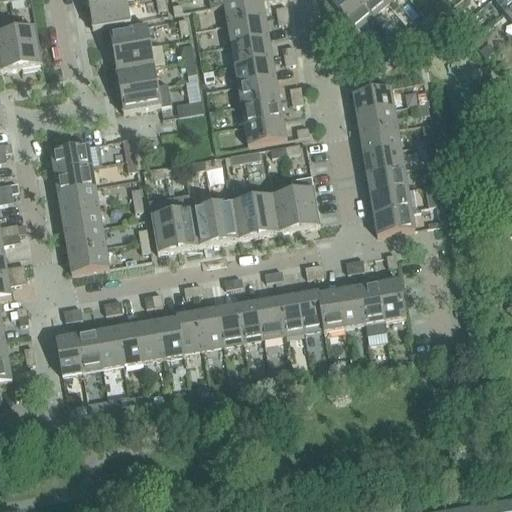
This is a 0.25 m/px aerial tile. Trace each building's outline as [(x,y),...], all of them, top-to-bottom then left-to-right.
[(87,0),(90,13),(127,6),(126,0),(87,0)] [(164,0),(162,0),(156,1),(158,16),(167,14),(164,0)] [(249,6),(249,5),(248,0),(209,0),(212,13),(225,11),(225,10),(249,6)] [(372,21),(354,0),(337,0),(331,5),(356,35),(372,21)] [(381,0),(354,0),(372,21),(388,8),(381,0)] [(381,0),(388,8),(397,0),(381,0)] [(511,0),(496,0),(493,3),(506,19),(511,13),(511,0)] [(228,30),(266,23),(262,2),(249,5),(249,6),(225,10),(225,11),(228,30)] [(127,6),(90,13),(93,33),(131,27),(127,6)] [(182,9),(173,10),(174,19),(183,18),(182,9)] [(276,13),(278,22),(289,20),(287,11),(276,13)] [(426,22),(432,29),(438,23),(433,17),(426,22)] [(289,20),(278,22),(279,30),(290,28),(289,20)] [(432,29),(426,22),(419,28),(425,34),(432,29)] [(228,30),(231,50),(269,44),(266,23),(228,30)] [(187,24),(179,25),(181,40),(190,38),(187,24)] [(110,37),(114,58),(151,51),(148,30),(110,37)] [(36,32),(15,35),(22,73),(43,70),(36,32)] [(15,35),(0,38),(0,68),(1,77),(22,73),(15,35)] [(394,48),(400,55),(407,50),(401,43),(394,48)] [(269,44),(231,50),(235,70),(273,64),(269,44)] [(400,55),(394,48),(388,54),(393,60),(400,55)] [(183,51),(186,66),(195,64),(192,50),(183,51)] [(114,58),(117,78),(155,71),(151,51),(114,58)] [(283,54),(285,62),(296,60),(294,52),(283,54)] [(296,60),(285,62),(286,70),(297,69),(296,60)] [(195,64),(186,66),(188,80),(197,79),(195,64)] [(235,70),(238,91),(276,84),(273,64),(235,70)] [(117,78),(121,98),(158,91),(155,71),(117,78)] [(238,91),(242,111),(280,104),(276,84),(238,91)] [(158,91),(121,98),(124,119),(162,112),(158,91)] [(290,94),(291,102),(303,100),(301,92),(290,94)] [(357,121),(395,114),(391,93),(353,100),(357,121)] [(417,99),(419,110),(428,108),(426,97),(417,99)] [(303,100),(291,102),(293,111),(304,109),(303,100)] [(242,111),(245,131),(283,124),(280,104),(242,111)] [(177,110),(179,122),(204,118),(202,106),(177,110)] [(428,108),(419,110),(421,121),(430,120),(428,108)] [(357,121),(360,141),(398,134),(395,114),(357,121)] [(283,124),(245,131),(249,152),(287,145),(283,124)] [(297,134),(298,143),(310,141),(308,132),(297,134)] [(360,141),(364,161),(401,154),(398,134),(360,141)] [(424,139),(426,150),(435,149),(433,138),(424,139)] [(285,152),(287,160),(301,158),(300,149),(285,152)] [(435,149),(426,150),(428,161),(437,160),(435,149)] [(51,158),(55,179),(92,172),(89,151),(51,158)] [(287,160),(285,152),(271,154),(272,163),(287,160)] [(125,155),(127,166),(136,165),(134,154),(125,155)] [(364,161),(367,181),(405,175),(401,154),(364,161)] [(259,156),(245,159),(247,167),(261,165),(259,156)] [(231,161),(232,170),(247,167),(245,159),(231,161)] [(219,163),(205,165),(206,174),(221,172),(219,163)] [(136,165),(127,166),(129,177),(137,176),(136,165)] [(190,168),(192,177),(206,174),(205,165),(190,168)] [(179,170),(164,172),(166,181),(181,179),(179,170)] [(55,179),(58,199),(96,192),(92,172),(55,179)] [(150,175),(152,184),(166,181),(164,172),(150,175)] [(367,181),(371,201),(408,195),(405,175),(367,181)] [(431,179),(433,190),(442,189),(440,178),(431,179)] [(291,185),(293,197),(299,235),(320,231),(312,182),(291,185)] [(442,189),(433,190),(435,202),(444,200),(442,189)] [(0,200),(12,199),(11,190),(0,191),(0,200)] [(58,199),(62,219),(99,212),(96,192),(58,199)] [(132,195),(134,206),(142,205),(140,194),(132,195)] [(371,201),(374,221),(412,215),(408,195),(371,201)] [(293,197),(273,201),(279,238),(299,235),(293,197)] [(0,200),(0,209),(14,208),(12,199),(0,200)] [(273,201),(253,204),(259,242),(279,238),(273,201)] [(253,204),(233,207),(239,245),(259,242),(253,204)] [(134,206),(136,218),(144,216),(142,205),(134,206)] [(233,207),(213,211),(219,249),(239,245),(233,207)] [(213,211),(193,214),(199,252),(219,249),(213,211)] [(62,219),(65,239),(103,233),(99,212),(62,219)] [(193,214),(172,218),(179,256),(199,252),(193,214)] [(412,215),(374,221),(378,242),(415,236),(412,215)] [(179,256),(172,218),(152,221),(158,259),(179,256)] [(438,220),(440,231),(449,230),(447,218),(438,220)] [(0,241),(19,239),(18,230),(0,232),(0,241)] [(65,239),(68,259),(106,253),(103,233),(65,239)] [(139,235),(140,247),(149,245),(147,234),(139,235)] [(0,241),(0,262),(5,262),(3,251),(21,248),(19,239),(0,241)] [(149,245),(140,247),(142,258),(151,256),(149,245)] [(106,253),(68,259),(72,280),(110,273),(106,253)] [(395,259),(387,261),(389,272),(397,271),(395,259)] [(0,262),(0,283),(26,279),(25,270),(7,273),(5,262),(0,262)] [(355,266),(357,278),(365,276),(363,265),(355,266)] [(357,278),(355,266),(346,268),(348,279),(357,278)] [(314,271),(316,282),(324,281),(322,269),(314,271)] [(314,271),(305,272),(307,284),(316,282),(314,271)] [(274,278),(275,286),(284,285),(282,276),(274,278)] [(274,278),(267,279),(265,279),(267,288),(275,286),(274,278)] [(0,283),(0,305),(12,304),(10,291),(28,288),(26,279),(0,283)] [(233,284),(235,293),(243,292),(242,283),(233,284)] [(233,284),(225,286),(226,295),(235,293),(233,284)] [(400,285),(379,289),(386,326),(406,323),(400,285)] [(379,289),(359,292),(365,330),(386,326),(379,289)] [(193,291),(194,300),(203,299),(201,290),(193,291)] [(194,300),(193,291),(184,293),(186,302),(194,300)] [(359,292),(339,296),(345,333),(365,330),(359,292)] [(319,296),(298,299),(304,337),(324,334),(325,334),(319,299),(320,299),(319,296)] [(339,296),(320,299),(319,299),(325,334),(324,334),(324,337),(345,333),(339,296)] [(153,301),(155,312),(164,311),(162,299),(153,301)] [(298,299),(278,303),(284,341),(304,337),(298,299)] [(155,312),(153,301),(145,302),(147,314),(155,312)] [(278,303),(258,306),(264,344),(284,341),(278,303)] [(113,307),(115,319),(123,317),(121,306),(113,307)] [(258,306),(238,310),(244,347),(264,344),(258,306)] [(104,309),(106,320),(115,319),(113,307),(104,309)] [(238,310),(217,313),(224,351),(244,347),(238,310)] [(18,314),(19,322),(28,321),(26,312),(18,314)] [(73,314),(75,326),(83,324),(81,313),(73,314)] [(217,313),(197,317),(204,354),(224,351),(217,313)] [(75,326),(73,314),(64,316),(66,327),(75,326)] [(176,320),(176,323),(178,323),(184,358),(185,357),(204,354),(197,317),(176,320)] [(28,321),(19,322),(20,331),(29,329),(28,321)] [(176,323),(157,326),(164,364),(185,360),(185,357),(184,358),(178,323),(176,323)] [(157,326),(137,330),(144,368),(164,364),(157,326)] [(137,330),(117,333),(124,371),(144,368),(137,330)] [(117,333),(97,337),(104,374),(124,371),(117,333)] [(97,337),(77,340),(84,378),(104,374),(97,337)] [(84,378),(77,340),(56,344),(63,381),(84,378)] [(0,345),(0,366),(9,365),(6,345),(0,345)] [(24,354),(26,362),(35,361),(33,352),(24,354)] [(35,361),(26,362),(27,371),(36,369),(35,361)] [(9,365),(0,366),(0,388),(13,386),(9,365)] [(89,417),(87,405),(75,407),(77,419),(89,417)]
